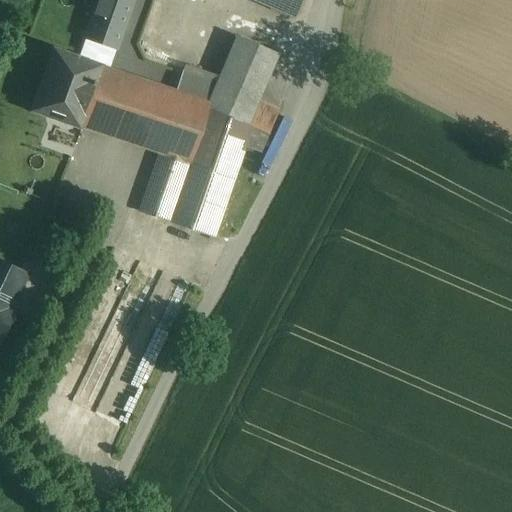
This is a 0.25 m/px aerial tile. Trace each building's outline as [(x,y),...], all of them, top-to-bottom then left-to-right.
[(100,0),(99,3),(128,13),(132,0),(100,0)] [(299,0),(253,0),(292,17),(299,0)] [(128,13),(99,3),(80,59),(107,72),(128,13)] [(237,37),(217,84),(208,106),(269,134),(280,111),(257,101),(278,54),(237,37)] [(171,93),(107,72),(80,59),(54,50),(33,111),(62,121),(64,115),(79,120),(77,126),(78,127),(79,123),(111,134),(152,147),(171,93)] [(175,95),(208,106),(217,84),(182,72),(175,95)] [(175,95),(171,93),(152,147),(161,150),(140,211),(214,236),(245,147),(261,153),(269,134),(208,106),(175,95)] [(92,208),(70,200),(63,221),(85,228),(92,208)] [(0,262),(0,339),(7,325),(12,323),(14,319),(13,313),(14,310),(0,302),(0,290),(3,292),(15,297),(26,275),(0,262)] [(0,302),(14,310),(15,297),(0,290),(0,302)]
